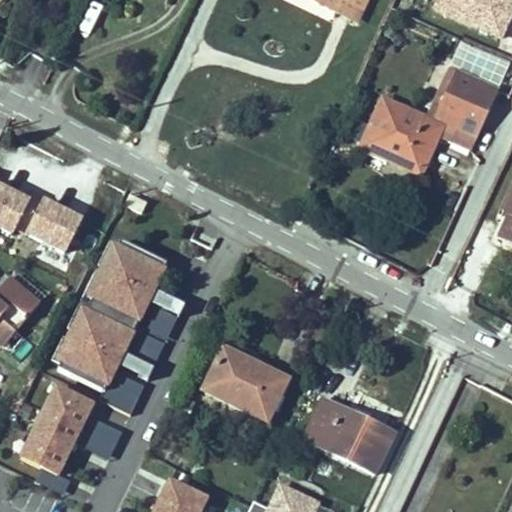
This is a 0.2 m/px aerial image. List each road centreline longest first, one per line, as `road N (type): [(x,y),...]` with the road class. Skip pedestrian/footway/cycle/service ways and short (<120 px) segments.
road 1 (unclassified): [(4,95),(511,356)]
road 2 (unknown): [(249,224),(127,511)]
